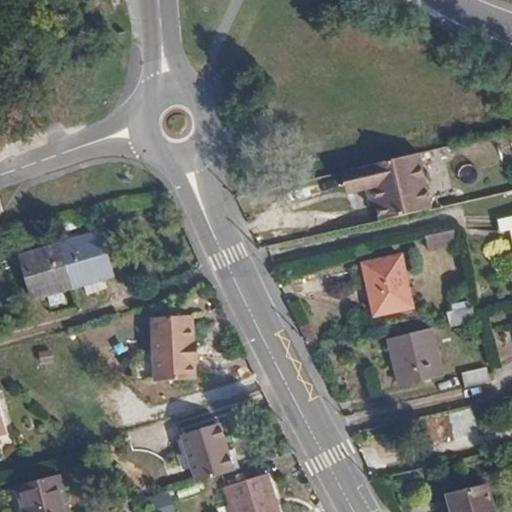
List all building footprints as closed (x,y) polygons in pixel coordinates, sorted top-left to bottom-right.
[(374,203),(377,219),(423,208),(427,207),(416,153),(345,170),(349,191),(363,188),(370,187),(374,203)] [(366,205),(374,203),(370,187),(363,188),(366,205)] [(511,213),(498,216),(501,228),(511,225),(511,213)] [(431,250),(459,244),(455,228),(427,234),(431,250)] [(100,231),(60,243),(73,287),(88,282),(91,293),(106,289),(103,278),(113,275),(100,231)] [(73,287),(60,243),(21,254),(35,298),(47,294),(50,304),(66,300),(62,290),(73,287)] [(412,306),(402,255),(365,263),(377,313),(412,306)] [(192,314),(154,316),(157,376),(195,374),(192,314)] [(442,375),(431,327),(391,337),(403,384),(442,375)] [(490,333),(494,362),(511,359),(511,344),(510,330),(490,333)] [(462,372),(465,387),(489,381),(486,366),(462,372)] [(0,430),(9,428),(0,397),(0,430)] [(202,483),(239,471),(232,449),(224,423),(187,435),(202,483)] [(239,471),(246,469),(239,447),(232,449),(239,471)] [(73,511),(62,468),(20,479),(26,503),(29,503),(31,511),(73,511)] [(286,511),(274,473),(233,486),(241,511),(286,511)] [(494,511),(488,485),(450,494),(454,511),(494,511)] [(174,491),(149,499),(158,506),(177,500),(174,491)] [(180,511),(177,500),(158,506),(164,511),(180,511)]
